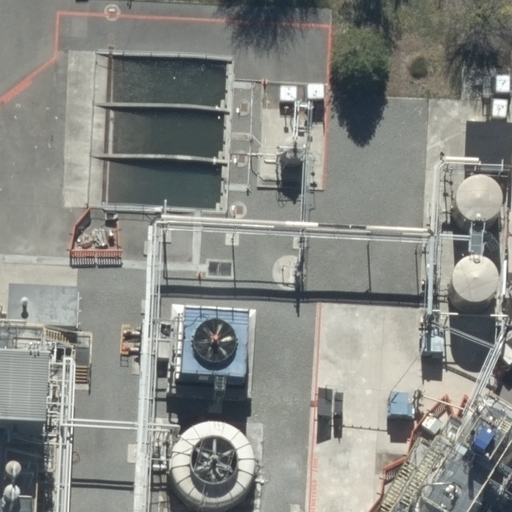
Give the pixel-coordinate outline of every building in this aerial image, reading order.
[(477,185),(475,185),(473,185),(471,186),(469,186),(467,187),(465,188),(463,189),(461,190),(459,192),(458,193),(456,195),(455,197),(454,198),(453,200),(453,202),(452,204),(452,207),(451,209),(451,211),(452,213),(452,215),(453,217),(453,219),(454,221),(455,223),(457,225),(458,227),(460,228),(461,230),(463,231),(465,232),(467,233),(469,234),(471,234),(473,234),(475,235),(477,235),(480,234),(482,234),(484,233),(486,233),(488,232),(490,231),(491,229),(493,228),(495,227),(496,225),(497,223),(498,221),(499,219),(500,217),(500,215),(501,213),(501,211),(501,209),(501,207),(500,204),(500,202),(499,200),(498,198),(497,196),(496,195),(494,193),(493,191),(491,190),(489,189),(488,188),(486,187),(484,186),(482,186),(479,185),(477,185)] [(259,398),(262,316),(162,312),(158,394),(259,398)] [(41,382),(0,380),(0,449),(38,451),(41,382)] [(481,511),(511,460),(511,450),(470,425),(418,511),(481,511)] [(212,426),(209,426),(206,427),(202,427),(198,428),(194,429),(191,431),(188,433),(185,435),(182,437),(179,440),(176,443),(174,446),(172,449),(170,453),(169,456),(168,460),(167,464),(167,468),(167,471),(167,475),(168,479),(169,483),(170,486),(172,490),(174,493),(176,496),(178,499),(181,502),(184,504),(187,507),(190,509),(193,510),(197,511),(198,511),(222,511),(223,511),(227,511),(230,509),(234,507),(237,505),(240,503),(243,500),(245,497),(247,494),(249,491),(251,487),(252,484),(253,480),(254,476),(254,472),(254,469),(254,465),(253,461),(253,457),(251,454),(250,450),(248,447),(246,444),(243,441),(241,438),(238,436),(235,433),(231,431),(228,430),(224,428),(221,427),(217,427),(213,426),(212,426)]
